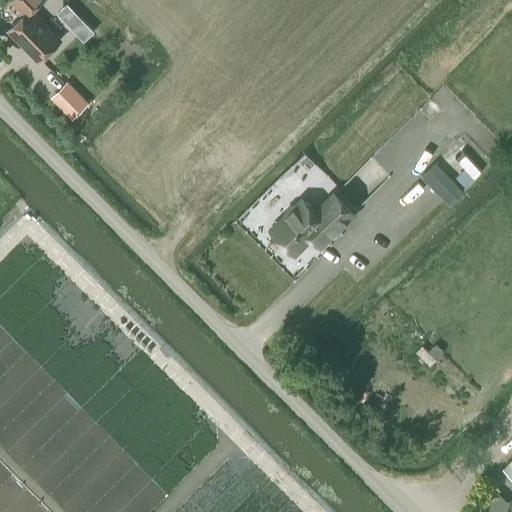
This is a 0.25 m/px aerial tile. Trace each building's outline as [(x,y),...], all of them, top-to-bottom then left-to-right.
[(39,61),(42,58),(60,40),(30,10),(40,0),(11,0),(25,13),(8,30),(39,61)] [(74,117),(87,103),(88,103),(69,83),(54,97),(74,117)] [(474,178),(471,181),(457,195),(431,168),(436,162),(436,161),(421,175),(449,204),(475,179),(474,178)] [(354,212),(334,193),(315,212),(310,208),(310,205),(307,202),(304,202),(302,199),(296,205),(291,205),(286,211),(285,215),(271,229),(275,233),(275,237),(280,243),(284,243),(295,253),(311,236),(320,245),(354,212)] [(511,457),(502,467),(511,476),(511,457)]
